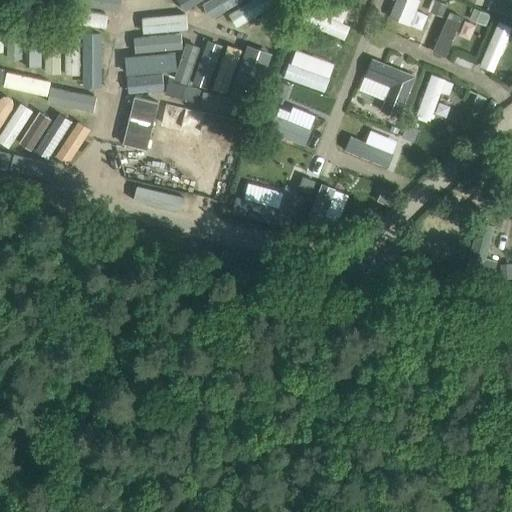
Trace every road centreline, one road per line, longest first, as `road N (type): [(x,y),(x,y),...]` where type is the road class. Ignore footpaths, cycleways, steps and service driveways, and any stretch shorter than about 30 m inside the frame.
road 1 (unclassified): [(511,303),(0,177)]
road 2 (track): [(0,461),(203,228)]
